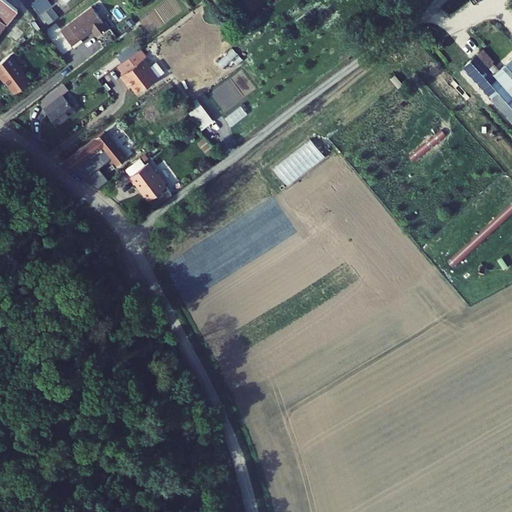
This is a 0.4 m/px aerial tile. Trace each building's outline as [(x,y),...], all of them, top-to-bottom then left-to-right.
[(0,0),(0,30),(21,8),(11,0),(0,0)] [(50,0),(33,0),(32,1),(43,16),(55,7),(50,0)] [(65,24),(78,43),(87,37),(85,34),(98,25),(102,31),(115,23),(110,16),(108,17),(97,2),(65,24)] [(473,51),(461,61),(511,120),(511,42),(511,43),(511,45),(511,52),(491,71),(473,51)] [(123,81),(132,93),(151,80),(142,67),(145,65),(133,50),(112,65),(118,73),(116,74),(121,82),(123,81)] [(0,70),(4,76),(13,89),(28,78),(10,53),(0,60),(0,65),(1,67),(0,67),(0,70)] [(38,107),(52,126),(68,114),(55,95),(38,107)] [(99,181),(101,178),(98,175),(103,170),(92,155),(102,147),(114,161),(115,162),(123,154),(101,130),(64,162),(73,170),(94,185),(99,181)] [(314,135),(273,167),(287,185),(328,153),(314,135)] [(99,181),(99,182),(126,158),(123,154),(115,162),(114,161),(103,170),(98,175),(101,178),(99,181)] [(155,173),(146,162),(127,177),(133,185),(134,184),(148,200),(150,199),(156,206),(172,193),(163,183),(163,181),(157,173),(155,173)] [(485,226),(490,231),(511,210),(511,202),(485,226)]
